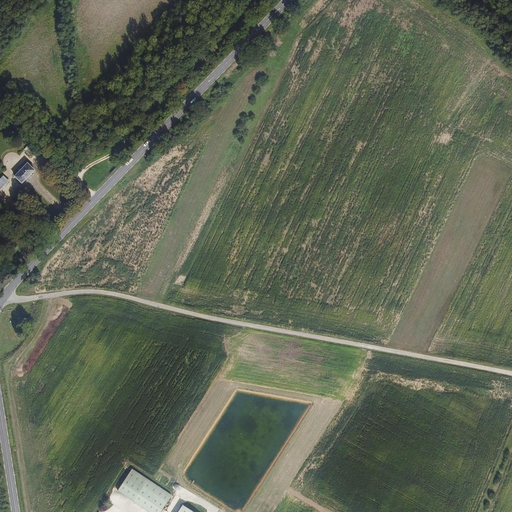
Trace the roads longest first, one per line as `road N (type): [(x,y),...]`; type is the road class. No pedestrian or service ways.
road 1 (secondary): [(1,301),(286,0)]
road 2 (unclassified): [(156,304),(511,374)]
road 3 (track): [(260,0),(127,140),(76,176)]
road 4 (unclassified): [(156,304),(227,171),(259,161)]
road 5 (unclassified): [(1,301),(97,291),(156,304)]
